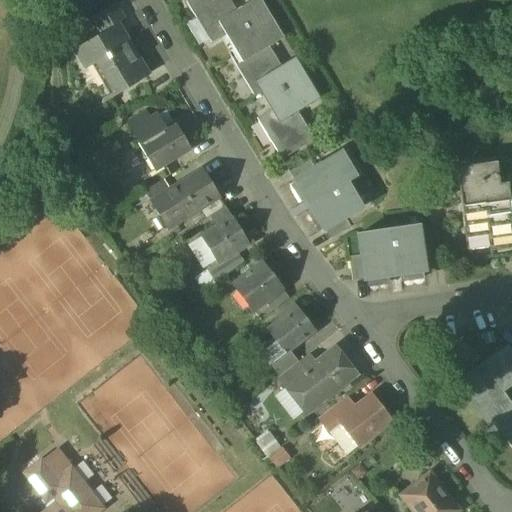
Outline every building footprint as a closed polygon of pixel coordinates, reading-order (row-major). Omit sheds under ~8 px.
[(64,0),(73,15),(98,0),(64,0)] [(227,34),(207,0),(191,0),(186,3),(211,44),(227,34)] [(207,0),(227,34),(232,31),(242,48),(254,40),(248,31),(263,22),(251,3),(237,12),(229,0),(207,0)] [(380,0),(389,53),(506,34),(500,0),(380,0)] [(116,3),(93,17),(101,29),(123,16),(116,3)] [(122,45),(112,29),(93,40),(91,35),(77,44),(80,49),(74,52),(85,70),(97,62),(109,82),(103,85),(110,98),(145,77),(125,43),(122,45)] [(267,90),(287,77),(262,35),(254,40),(242,48),(229,55),(255,98),(267,90)] [(287,77),(267,90),(277,107),(282,116),(296,109),(308,102),(292,74),(287,77)] [(282,116),(277,107),(256,119),(281,161),(315,141),(296,109),(282,116)] [(175,122),(165,128),(163,125),(158,117),(157,115),(149,120),(145,113),(127,123),(129,127),(130,126),(138,140),(137,140),(138,142),(139,142),(140,144),(139,144),(146,155),(145,155),(146,157),(146,156),(147,158),(147,159),(148,160),(148,159),(151,164),(159,160),(163,166),(191,149),(190,147),(193,146),(187,135),(184,137),(175,122)] [(295,180),(294,180),(323,229),(324,229),(345,217),(361,207),(346,182),(355,177),(341,153),(315,168),(295,180)] [(309,158),(288,170),(295,180),(315,168),(309,158)] [(481,165),(464,167),(466,176),(456,177),(469,262),(511,255),(511,223),(506,184),(498,185),(496,171),(482,173),(481,165)] [(169,191),(149,203),(165,230),(197,210),(217,198),(201,172),(169,191)] [(169,191),(162,180),(142,192),(149,203),(169,191)] [(217,198),(197,210),(204,221),(224,209),(217,198)] [(228,212),(219,218),(222,223),(201,236),(218,264),(236,252),(244,247),(244,248),(252,243),(245,231),(241,233),(228,212)] [(345,217),(324,229),(330,239),(351,227),(345,217)] [(418,226),(358,235),(361,255),(364,279),(389,276),(400,274),(425,270),(421,246),(418,226)] [(433,244),(421,246),(425,270),(436,268),(433,244)] [(218,264),(208,270),(216,283),(243,262),(236,252),(218,264)] [(361,255),(349,257),(353,280),(364,279),(361,255)] [(271,269),(266,270),(265,271),(261,266),(232,289),(236,293),(229,298),(241,314),(248,309),(251,313),(280,290),(276,285),(277,284),(279,279),(271,269)] [(313,332),(295,309),(289,314),(286,311),(277,318),(279,322),(267,332),(274,340),(257,353),(268,367),(288,352),(313,332)] [(314,365),(287,386),(306,412),(333,391),(337,392),(340,389),(341,385),(354,374),(335,349),(314,365)] [(511,355),(507,349),(458,384),(488,425),(495,421),(511,408),(511,404),(503,393),(511,386),(511,355)] [(297,363),(288,352),(268,367),(277,379),(279,377),(297,363)] [(297,363),(279,377),(287,386),(314,365),(306,356),(297,363)] [(173,382),(166,388),(217,454),(224,449),(173,382)] [(347,396),(318,419),(329,433),(329,432),(341,423),(339,420),(355,408),(347,396)] [(391,422),(370,396),(355,408),(339,420),(341,423),(329,432),(347,455),(359,445),(360,446),(391,422)] [(511,408),(495,421),(511,444),(511,408)] [(115,476),(142,511),(144,511),(154,505),(126,468),(103,438),(92,446),(115,476)] [(96,511),(105,505),(74,465),(71,468),(56,450),(28,471),(21,476),(46,508),(40,511),(96,511)] [(454,511),(459,509),(430,471),(400,494),(413,511),(454,511)]
